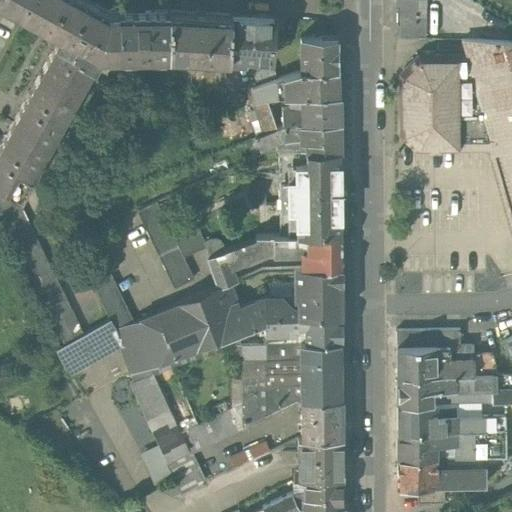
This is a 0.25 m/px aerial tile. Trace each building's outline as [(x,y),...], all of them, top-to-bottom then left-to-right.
[(106,12),(84,0),(0,0),(0,1),(60,35),(95,55),(117,55),(116,12),(106,12)] [(423,0),(398,0),(398,36),(422,37),(423,0)] [(168,11),(116,12),(117,55),(168,55),(168,11)] [(230,15),(168,11),(168,55),(228,58),(230,15)] [(274,17),(230,15),(228,58),(271,60),(274,17)] [(60,35),(0,141),(0,186),(15,195),(95,55),(60,35)] [(337,36),(300,37),(300,56),(296,56),(284,60),(288,74),(300,70),(337,68),(337,36)] [(511,40),(476,39),(476,55),(454,55),(455,143),(491,143),(511,216),(511,40)] [(455,143),(454,55),(417,56),(405,67),(406,131),(418,144),(455,143)] [(337,68),(300,70),(301,123),(338,121),(337,68)] [(288,74),(253,86),(255,103),(252,104),(262,134),(281,126),(287,124),(301,123),(300,70),(288,74)] [(301,123),(287,124),(281,126),(286,139),(298,136),(304,140),(304,150),(338,148),(338,121),(301,123)] [(262,134),(255,137),(260,149),(286,139),(281,126),(262,134)] [(338,148),(304,150),(305,163),(269,163),(270,180),(276,180),(338,177),(338,148)] [(338,177),(276,180),(276,196),(304,195),(304,206),(339,205),(338,177)] [(270,180),(267,181),(268,196),(276,196),(276,180),(270,180)] [(22,211),(15,195),(0,186),(0,214),(63,341),(82,330),(22,211)] [(171,236),(154,201),(134,211),(172,287),(192,277),(181,256),(171,236)] [(339,205),(304,206),(304,219),(276,219),(276,235),(339,233),(339,205)] [(195,225),(171,236),(181,256),(204,245),(195,225)] [(117,267),(100,232),(81,241),(99,276),(91,280),(108,316),(114,327),(133,319),(109,271),(117,267)] [(276,235),(271,235),(271,252),(301,252),(301,266),(339,265),(339,233),(276,235)] [(301,266),(296,266),(296,298),(300,298),(300,306),(291,306),(291,303),(283,297),(264,297),(264,313),(340,313),(339,265),(301,266)] [(217,286),(178,301),(196,347),(251,325),(264,320),(264,313),(264,297),(229,315),(217,286)] [(133,319),(114,327),(133,373),(196,347),(178,301),(133,319)] [(340,313),(264,313),(264,320),(264,331),(296,331),(299,323),(304,323),(304,339),(340,339),(340,313)] [(108,316),(95,323),(101,334),(114,327),(108,316)] [(264,320),(251,325),(251,331),(264,331),(264,320)] [(63,341),(55,345),(67,372),(90,359),(87,352),(105,342),(101,334),(95,323),(82,330),(63,341)] [(458,345),(458,328),(395,329),(395,346),(434,346),(458,345)] [(511,335),(501,341),(508,357),(511,355),(511,335)] [(301,395),(300,339),(263,340),(244,342),(245,399),(186,424),(197,444),(301,395)] [(340,394),(340,339),(304,339),(300,339),(301,395),(304,394),(340,394)] [(472,353),(471,345),(464,345),(458,345),(434,346),(435,374),(490,373),(495,373),(497,373),(489,352),(472,353)] [(435,374),(434,346),(395,346),(396,374),(435,374)] [(186,449),(150,372),(129,381),(165,459),(186,449)] [(435,374),(396,374),(396,402),(429,402),(429,389),(490,388),(490,373),(435,374)] [(511,400),(511,381),(510,373),(495,373),(490,373),(490,388),(490,401),(511,400)] [(301,421),(340,421),(340,394),(304,394),(301,395),(301,421)] [(429,402),(396,402),(396,430),(443,429),(506,428),(506,414),(444,415),(443,401),(429,402)] [(340,421),(301,421),(301,434),(341,434),(340,421)] [(506,428),(443,429),(443,456),(507,456),(506,428)] [(443,429),(396,430),(396,456),(434,456),(443,456),(443,429)] [(301,434),(300,434),(297,435),(297,463),(341,463),(341,434),(301,434)] [(186,449),(165,459),(180,491),(202,481),(187,449),(186,449)] [(434,456),(396,456),(396,484),(417,484),(422,484),(442,484),(447,484),(485,483),(484,469),(434,469),(434,456)] [(341,463),(297,463),(297,475),(302,475),(341,475),(341,463)] [(341,475),(302,475),(302,486),(248,511),(282,511),(300,503),(341,503),(341,475)] [(422,484),(417,484),(418,502),(443,501),(442,484),(422,484)] [(341,511),(341,503),(300,503),(282,511),(341,511)]
